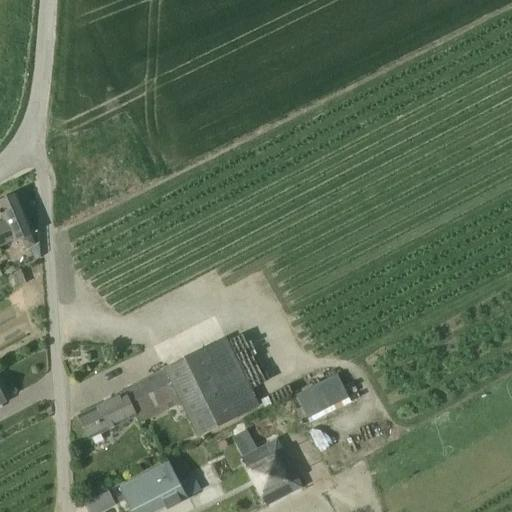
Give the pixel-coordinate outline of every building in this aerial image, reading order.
[(34,232),(17,193),(0,200),(0,213),(3,221),(0,222),(0,245),(13,240),(34,232)] [(180,404),(196,437),(260,406),(226,337),(162,368),(164,371),(121,390),(123,393),(78,416),(89,439),(134,417),(137,424),(180,404)] [(307,419),(349,397),(337,374),(295,396),(307,419)] [(234,438),(244,455),(256,449),(246,431),(234,438)] [(267,444),(242,456),(267,506),(292,493),(301,489),(291,469),(282,474),(267,444)] [(167,462),(119,487),(131,511),(152,511),(167,505),(169,508),(186,499),(167,462)]
